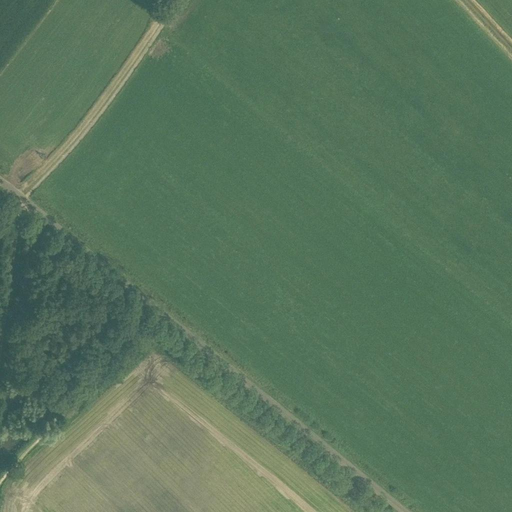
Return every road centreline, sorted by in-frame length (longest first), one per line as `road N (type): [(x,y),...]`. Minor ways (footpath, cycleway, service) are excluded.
road 1 (unclassified): [(404,511),(0,183)]
road 2 (track): [(15,194),(78,130),(171,0)]
